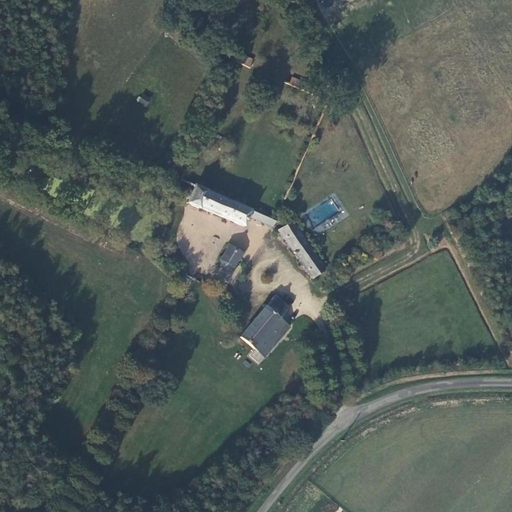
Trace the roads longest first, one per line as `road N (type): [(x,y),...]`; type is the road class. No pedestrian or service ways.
road 1 (track): [(309,307),(408,257),(419,239),(313,0)]
road 2 (unclassified): [(263,511),(310,455),(396,397),(444,384),(511,383)]
